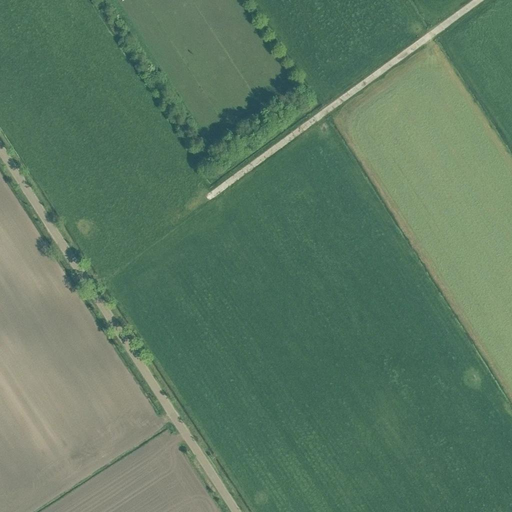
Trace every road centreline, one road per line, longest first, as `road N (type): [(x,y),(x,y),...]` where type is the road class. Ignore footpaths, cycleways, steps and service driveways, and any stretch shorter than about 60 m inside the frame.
road 1 (track): [(89,287),(481,0)]
road 2 (tertiary): [(235,511),(0,149)]
